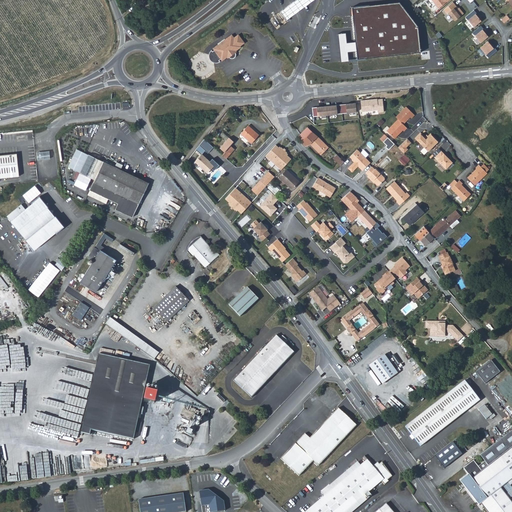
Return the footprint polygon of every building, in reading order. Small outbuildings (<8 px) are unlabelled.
[(297,0),(282,12),(288,20),(314,0),(297,0)] [(432,0),(439,8),(449,0),(432,0)] [(454,1),(444,9),(447,13),(448,13),(455,21),(464,13),(460,7),(458,9),(456,7),(457,6),(454,1)] [(401,2),(355,9),(359,42),(360,51),(361,59),(423,53),(420,28),(401,2)] [(473,11),(466,17),(474,28),(482,22),(473,11)] [(480,27),(472,33),(481,44),(488,37),(480,27)] [(360,51),(359,42),(348,43),(347,34),(339,35),(342,62),(349,61),(349,52),(360,51)] [(228,59),(229,58),(235,54),(237,52),(236,51),(241,48),(240,47),(245,43),(238,35),(234,38),(232,35),(217,47),(225,60),(227,58),(228,59)] [(488,42),(480,48),(489,59),(496,52),(488,42)] [(221,60),(222,62),(225,60),(217,47),(213,49),(214,51),(213,52),(212,51),(210,54),(209,57),(210,60),(212,63),(215,64),(220,62),(219,61),(221,60)] [(376,97),(359,99),(360,110),(377,108),(377,110),(383,110),(381,97),(376,97)] [(355,110),(354,101),(311,106),(312,115),(355,110)] [(401,129),(402,130),(405,127),(401,124),(408,117),(410,118),(413,115),(404,106),(394,116),(396,118),(385,130),(393,138),(401,129)] [(242,135),(253,145),(261,137),(250,126),(242,135)] [(303,140),(311,131),(307,128),(299,136),(303,140)] [(328,146),(311,131),(303,140),(301,142),(305,146),(308,143),(320,154),(328,146)] [(414,138),(427,151),(437,141),(430,133),(425,138),(420,132),(414,138)] [(393,144),(383,134),(379,138),(386,145),(384,146),(387,149),(393,144)] [(399,150),(402,148),(403,148),(409,142),(405,138),(396,147),(399,150)] [(213,157),(210,160),(203,153),(205,150),(208,153),(214,147),(204,139),(197,149),(202,154),(194,162),(199,166),(200,165),(208,172),(212,167),(215,170),(220,164),(213,157)] [(223,156),(227,159),(235,150),(231,146),(223,156)] [(281,173),(291,162),(286,156),(287,155),(282,150),(280,151),(276,147),(266,159),(281,173)] [(361,170),(369,162),(364,157),(359,152),(356,149),(349,156),(354,162),(351,165),(350,165),(347,167),(351,171),(357,165),(361,170)] [(434,157),(445,169),(451,162),(440,151),(434,157)] [(0,177),(22,176),(19,153),(0,154),(0,177)] [(88,153),(79,172),(94,179),(89,189),(117,203),(121,195),(138,203),(148,182),(120,169),(121,167),(122,165),(116,162),(114,166),(88,153)] [(345,160),(336,153),(333,157),(341,164),(345,160)] [(409,159),(403,154),(398,159),(403,164),(409,159)] [(385,157),(377,165),(381,169),(388,161),(385,157)] [(475,185),(487,173),(486,172),(481,167),(479,165),(476,168),(477,169),(468,178),(475,185)] [(371,180),(372,179),(373,180),(380,173),(375,168),(374,169),(371,166),(365,172),(368,175),(367,176),(371,180)] [(282,179),(294,190),(301,182),(289,171),(282,179)] [(380,173),(373,180),(374,181),(373,181),(376,184),(378,184),(384,179),(384,177),(380,173)] [(275,180),(269,175),(252,193),(258,198),(275,180)] [(313,186),(331,197),(337,188),(319,177),(313,186)] [(399,205),(409,196),(406,192),(404,193),(394,181),(386,188),(396,200),(395,201),(399,205)] [(470,195),(461,185),(462,184),(459,181),(457,183),(451,188),(451,189),(463,201),(470,195)] [(36,185),(24,196),(30,203),(42,193),(36,185)] [(241,217),(252,205),(236,191),(225,202),(231,207),(229,208),(235,213),(236,212),(241,217)] [(278,198),(271,192),(259,205),(270,215),(277,208),(273,204),(273,202),(274,200),(275,201),(278,198)] [(377,236),(383,231),(380,228),(381,227),(355,200),(357,199),(350,192),(341,199),(350,208),(356,214),(353,216),(357,221),(360,219),(377,236)] [(114,209),(131,217),(138,203),(121,195),(117,203),(114,209)] [(31,204),(48,222),(56,232),(64,226),(55,215),(54,215),(53,214),(54,210),(50,210),(48,208),(49,207),(40,196),(32,203),(31,204)] [(279,208),(275,213),(279,216),(288,207),(280,199),(275,204),(279,208)] [(304,199),(297,205),(300,208),(299,209),(305,216),(307,215),(308,217),(308,218),(310,221),(318,214),(307,202),(306,202),(304,199)] [(7,215),(34,249),(56,232),(48,222),(31,204),(25,209),(22,204),(7,215)] [(404,219),(410,225),(424,212),(417,206),(404,219)] [(353,216),(356,214),(350,208),(347,211),(353,217),(353,216)] [(433,221),(420,232),(428,244),(429,245),(450,227),(452,230),(459,223),(457,220),(461,217),(456,209),(447,217),(444,213),(434,222),(433,221)] [(256,219),(251,223),(254,226),(253,227),(260,235),(258,236),(262,240),(270,233),(267,229),(268,228),(261,221),(259,222),(256,219)] [(311,225),(317,231),(318,230),(319,229),(324,236),(323,237),(326,240),(334,233),(330,229),(334,226),(330,221),(326,224),(324,221),(320,224),(317,220),(311,225)] [(411,242),(418,253),(428,244),(420,232),(419,230),(413,236),(416,239),(411,242)] [(205,262),(216,253),(209,245),(199,234),(194,236),(191,237),(187,241),(189,243),(197,252),(205,262)] [(341,237),(330,246),(334,252),(335,251),(338,255),(339,254),(342,258),(341,259),(343,262),(347,262),(354,256),(344,244),(346,242),(341,237)] [(273,250),(282,261),(290,254),(284,247),(284,246),(277,238),(268,246),(272,251),(273,250)] [(197,252),(189,243),(187,241),(186,243),(184,248),(189,254),(191,252),(202,265),(205,262),(197,252)] [(102,251),(89,273),(104,282),(117,260),(102,251)] [(447,253),(438,257),(440,262),(443,269),(442,269),(445,275),(455,271),(452,265),(453,265),(447,253)] [(298,263),(293,257),(285,264),(291,271),(291,274),(297,281),(306,273),(303,269),(302,270),(299,266),(297,266),(296,264),(297,264),(298,263)] [(392,268),(388,271),(394,278),(397,275),(399,278),(401,278),(407,273),(405,270),(409,266),(402,257),(396,262),(397,264),(394,265),(392,268)] [(51,262),(30,290),(40,297),(61,270),(51,262)] [(388,271),(382,276),(383,277),(384,278),(381,280),(380,279),(374,285),(377,287),(376,289),(380,294),(384,291),(383,290),(390,284),(390,285),(393,283),(391,281),(394,278),(388,271)] [(97,293),(104,282),(89,273),(82,284),(97,293)] [(427,290),(416,278),(405,287),(411,295),(413,293),(417,298),(427,290)] [(253,299),(257,296),(247,284),(243,287),(253,299)] [(327,306),(330,310),(339,303),(333,294),(327,299),(317,286),(308,293),(321,311),(327,306)] [(175,287),(153,308),(166,321),(188,300),(175,287)] [(233,295),(243,308),(253,299),(243,287),(233,295)] [(366,287),(359,293),(363,298),(364,298),(370,292),(366,287)] [(243,308),(233,295),(227,300),(237,313),(243,308)] [(84,320),(90,306),(81,302),(74,316),(84,320)] [(356,341),(378,324),(361,303),(340,319),(356,341)] [(110,315),(105,321),(130,341),(153,358),(158,352),(110,315)] [(451,325),(444,325),(436,325),(436,321),(424,320),(424,328),(429,328),(428,336),(434,336),(436,334),(443,334),(444,333),(447,333),(454,327),(451,325)] [(456,341),(462,336),(454,327),(447,333),(448,333),(456,341)] [(277,334),(234,380),(253,397),(295,351),(277,334)] [(91,429),(133,438),(138,413),(141,413),(143,404),(140,404),(149,364),(98,353),(81,431),(90,433),(91,429)] [(367,366),(381,384),(396,373),(383,355),(367,366)] [(485,384),(500,372),(490,360),(475,372),(485,384)] [(415,439),(421,447),(480,400),(464,381),(405,427),(412,435),(409,437),(412,441),(415,439)] [(143,399),(153,401),(156,390),(145,388),(143,399)] [(53,414),(51,422),(72,429),(74,424),(72,423),(73,420),(77,422),(78,421),(80,422),(83,415),(52,404),(49,412),(53,414)] [(484,405),(478,410),(486,420),(492,415),(484,405)] [(313,460),(319,465),(347,435),(356,426),(338,408),(309,438),(304,433),(300,438),(310,447),(305,452),(313,460)] [(511,430),(480,455),(488,466),(482,471),(473,460),(463,468),(468,474),(462,480),(471,492),(469,493),(479,505),(481,503),(487,511),(511,511),(511,496),(509,498),(501,488),(511,479),(511,430)] [(310,447),(300,438),(280,458),(299,475),(313,460),(305,452),(310,447)] [(446,468),(463,454),(454,442),(436,456),(446,468)] [(326,495),(340,511),(343,511),(362,496),(366,500),(368,498),(365,494),(381,480),(384,484),(388,480),(387,479),(391,476),(390,475),(391,474),(391,471),(389,467),(386,464),(383,464),(381,465),(378,461),(373,465),(368,459),(359,466),(326,495)] [(356,462),(322,491),(326,495),(359,466),(356,462)] [(469,493),(471,492),(462,480),(460,481),(469,493)] [(183,493),(139,500),(140,511),(183,511),(186,511),(183,493)] [(340,511),(326,495),(305,511),(340,511)] [(362,496),(343,511),(351,511),(366,500),(362,496)] [(393,511),(386,503),(375,511),(393,511)]
